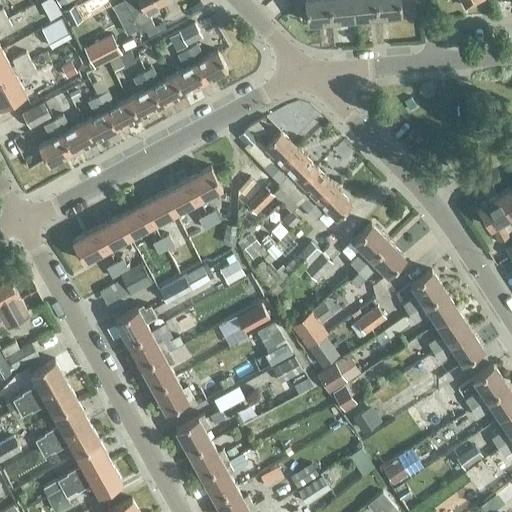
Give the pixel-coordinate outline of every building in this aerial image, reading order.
[(87,0),(85,1),(92,12),(112,0),(87,0)] [(146,10),(166,0),(124,0),(141,31),(154,24),(146,10)] [(305,0),(307,21),(331,19),(328,0),(305,0)] [(328,0),(331,19),(354,17),(352,0),(328,0)] [(352,0),(354,17),(377,15),(376,0),(352,0)] [(376,0),(377,15),(401,12),(399,0),(376,0)] [(54,3),(44,9),(49,19),(59,14),(54,3)] [(75,3),(62,9),(70,24),(82,17),(75,3)] [(7,17),(0,20),(0,49),(1,48),(0,46),(0,33),(12,26),(7,17)] [(71,36),(66,26),(61,17),(42,28),(52,46),(71,36)] [(194,22),(178,31),(185,45),(202,37),(194,22)] [(83,47),(94,67),(121,52),(111,32),(83,47)] [(196,43),(187,47),(205,80),(227,68),(217,50),(199,59),(197,55),(200,49),(196,43)] [(205,80),(187,47),(177,53),(181,59),(187,60),(190,64),(172,73),(182,92),(205,80)] [(11,66),(1,48),(0,49),(0,77),(31,60),(26,51),(12,58),(15,63),(11,66)] [(131,50),(120,56),(108,62),(114,72),(137,61),(131,50)] [(152,66),(151,67),(144,54),(137,58),(144,70),(142,71),(160,104),(182,92),(172,73),(154,83),(152,79),(155,73),(152,66)] [(36,70),(31,60),(0,77),(0,105),(25,92),(15,74),(19,72),(22,77),(36,70)] [(70,60),(60,66),(66,77),(77,71),(70,60)] [(145,88),(128,97),(138,116),(160,104),(142,71),(133,76),(136,83),(143,84),(145,88)] [(107,90),(98,95),(115,128),(138,116),(128,97),(110,107),(108,103),(111,97),(107,90)] [(101,112),(83,121),(93,140),(115,128),(98,95),(88,100),(92,107),(98,108),(101,112)] [(29,127),(50,115),(42,101),(21,112),(29,127)] [(93,140),(83,121),(65,130),(63,126),(66,121),(63,114),(53,119),(70,152),(93,140)] [(70,152),(53,119),(44,124),(47,131),(54,131),(56,135),(38,145),(48,164),(70,152)] [(246,127),(236,136),(247,148),(257,138),(246,127)] [(271,174),(297,148),(280,130),(264,145),(279,159),(276,163),(269,161),(264,167),(271,174)] [(297,148),(271,174),(279,182),(284,177),(283,170),(286,167),(300,181),(315,166),(297,148)] [(211,165),(188,178),(199,199),(222,187),(211,165)] [(315,166),(300,181),(314,195),(311,199),(305,197),(299,203),(307,210),(333,184),(315,166)] [(249,176),(238,190),(243,194),(255,181),(249,176)] [(188,178),(164,190),(176,211),(199,199),(188,178)] [(333,184),(307,210),(314,218),(319,213),(318,206),(322,203),(336,217),(351,202),(333,184)] [(245,203),(255,213),(274,195),(264,185),(245,203)] [(511,185),(498,194),(510,215),(511,213),(511,185)] [(176,211),(164,190),(141,202),(153,224),(176,211)] [(510,215),(498,194),(478,205),(490,227),(491,226),(499,240),(508,235),(500,221),(510,215)] [(153,224),(141,202),(118,215),(129,236),(153,224)] [(214,209),(206,213),(212,224),(220,219),(214,209)] [(299,219),(291,211),(284,218),(292,226),(299,219)] [(212,224),(206,213),(198,217),(204,228),(212,224)] [(129,236),(118,215),(95,227),(106,248),(129,236)] [(233,243),(235,223),(225,222),(223,241),(233,243)] [(357,269),(387,239),(371,222),(353,239),(366,253),(364,256),(357,254),(350,262),(357,269)] [(106,248),(95,227),(72,239),(83,260),(106,248)] [(249,230),(237,240),(243,247),(254,237),(249,230)] [(160,238),(166,248),(174,244),(168,233),(160,238)] [(267,233),(260,239),(268,247),(274,241),(267,233)] [(243,247),(252,258),(264,248),(254,237),(243,247)] [(166,248),(160,238),(152,242),(158,252),(166,248)] [(404,256),(387,239),(357,269),(365,277),(372,269),(371,263),(374,260),(387,273),(404,256)] [(312,241),(293,259),(285,267),(295,277),(304,268),(316,280),(333,262),(312,241)] [(246,262),(236,242),(218,251),(228,271),(246,262)] [(272,257),(264,248),(252,258),(256,262),(260,267),(261,266),(272,257)] [(114,262),(120,273),(128,268),(122,258),(114,262)] [(120,273),(114,262),(106,266),(112,277),(120,273)] [(273,293),(280,288),(261,266),(260,267),(256,262),(250,267),(273,293)] [(159,290),(166,302),(214,276),(207,264),(203,267),(202,266),(159,290)] [(408,312),(444,289),(431,269),(411,283),(421,298),(417,300),(411,298),(402,303),(408,312)] [(346,274),(331,290),(345,302),(359,286),(346,274)] [(0,280),(0,311),(7,324),(29,313),(19,294),(9,276),(0,280)] [(107,304),(128,293),(122,280),(101,292),(107,304)] [(457,309),(444,289),(408,312),(414,321),(423,316),(423,309),(426,307),(436,322),(457,309)] [(322,301),(311,309),(320,321),(331,313),(322,301)] [(127,342),(150,329),(143,318),(148,315),(142,304),(115,319),(127,342)] [(262,304),(238,317),(245,330),(269,317),(262,304)] [(364,333),(386,317),(377,305),(356,321),(364,333)] [(290,324),(306,346),(327,332),(311,309),(290,324)] [(457,309),(436,322),(446,337),(443,339),(436,337),(428,342),(434,351),(469,328),(457,309)] [(389,337),(408,324),(403,315),(383,329),(389,337)] [(194,344),(227,330),(221,316),(189,330),(194,344)] [(469,328),(434,351),(439,360),(448,355),(448,348),(452,346),(462,361),(482,348),(469,328)] [(150,329),(127,342),(140,365),(168,349),(162,339),(157,341),(150,329)] [(13,367),(38,354),(31,341),(7,355),(13,367)] [(292,353),(286,342),(265,353),(271,364),(292,353)] [(168,349),(140,365),(153,388),(175,375),(169,363),(174,360),(168,349)] [(0,378),(11,372),(0,352),(0,378)] [(275,364),(284,379),(305,367),(296,352),(275,364)] [(347,354),(334,362),(346,380),(359,372),(347,354)] [(17,406),(66,379),(54,358),(30,372),(36,383),(22,391),(23,393),(13,398),(17,406)] [(317,374),(329,392),(346,380),(334,362),(317,374)] [(471,407),(506,383),(493,364),(472,378),(483,393),(479,395),(473,393),(465,399),(471,407)] [(175,375),(153,388),(165,411),(188,398),(193,395),(187,384),(182,387),(175,375)] [(66,379),(17,406),(21,414),(31,409),(32,410),(47,402),(52,412),(77,399),(66,379)] [(511,392),(506,383),(471,407),(477,416),(485,410),(485,404),(489,402),(499,416),(511,407),(511,392)] [(357,402),(344,384),(332,392),(344,411),(357,402)] [(77,399),(52,412),(58,424),(44,432),(45,433),(35,439),(39,446),(88,419),(77,399)] [(367,407),(352,417),(362,432),(377,422),(367,407)] [(511,407),(499,416),(509,431),(506,434),(500,431),(491,437),(497,446),(511,435),(511,407)] [(220,409),(210,414),(214,422),(225,416),(221,408),(220,409)] [(188,451),(210,438),(204,427),(209,424),(203,413),(198,416),(175,428),(188,451)] [(99,439),(88,419),(39,446),(44,454),(54,449),(55,450),(69,442),(75,453),(99,439)] [(382,423),(369,431),(385,455),(398,446),(382,423)] [(0,442),(0,461),(22,449),(14,435),(0,442)] [(511,435),(497,446),(503,455),(511,449),(511,442),(511,435)] [(210,438),(188,451),(200,474),(228,459),(222,448),(217,451),(210,438)] [(99,439),(75,453),(81,464),(66,472),(67,473),(57,479),(62,487),(111,460),(99,439)] [(240,452),(234,441),(224,446),(230,457),(240,452)] [(405,448),(416,463),(424,457),(413,442),(405,448)] [(455,457),(463,469),(482,456),(474,444),(455,457)] [(408,473),(398,457),(382,468),(392,483),(408,473)] [(234,470),(228,459),(200,474),(213,497),(236,484),(229,472),(234,470)] [(122,480),(111,460),(62,487),(66,494),(76,489),(77,490),(91,482),(97,493),(122,480)] [(291,477),(297,488),(318,475),(311,463),(293,475),(291,477)] [(23,474),(28,486),(51,475),(46,464),(23,474)] [(494,485),(511,473),(511,469),(509,464),(489,477),(494,485)] [(259,477),(264,485),(282,475),(277,466),(259,477)] [(321,474),(300,488),(297,490),(305,503),(330,487),(321,474)] [(57,479),(42,487),(47,495),(62,487),(57,479)] [(236,484),(213,497),(221,511),(240,511),(249,507),(253,504),(247,493),(242,496),(236,484)] [(406,484),(395,491),(401,500),(412,492),(406,484)] [(373,511),(375,511),(390,499),(382,490),(366,503),(373,511)] [(139,511),(131,497),(107,511),(139,511)] [(19,511),(13,503),(0,511),(19,511)]
